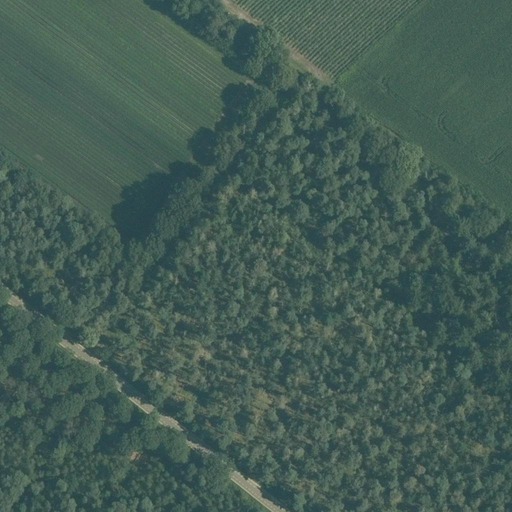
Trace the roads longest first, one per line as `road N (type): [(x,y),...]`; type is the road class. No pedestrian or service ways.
road 1 (tertiary): [(281,511),(0,289)]
road 2 (track): [(511,261),(304,108)]
